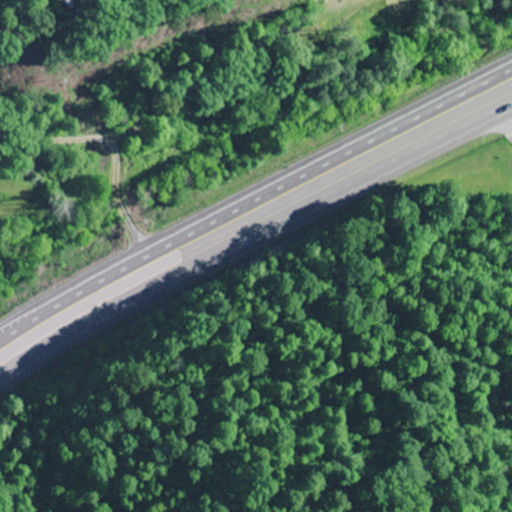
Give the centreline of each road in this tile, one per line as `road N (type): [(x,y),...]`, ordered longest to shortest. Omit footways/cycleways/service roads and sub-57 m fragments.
road 1 (trunk): [(0,382),(170,281),(511,107)]
road 2 (trunk): [(511,64),(157,246),(0,339)]
